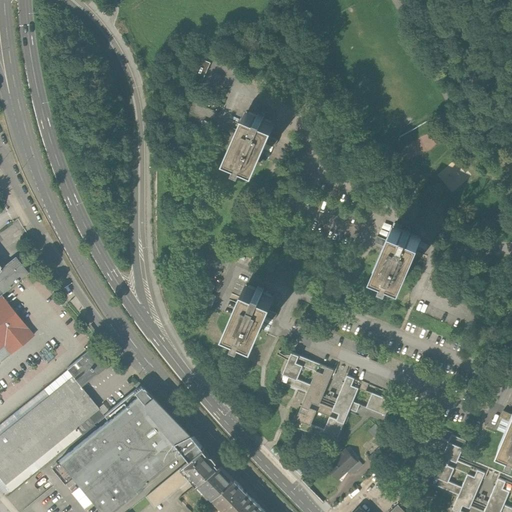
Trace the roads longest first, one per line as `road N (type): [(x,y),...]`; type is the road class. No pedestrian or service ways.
road 1 (primary): [(154,338),(96,250),(56,161),(24,0)]
road 2 (secondary): [(154,338),(136,278),(127,95),(108,49),(64,0)]
road 3 (primary): [(18,102),(59,221),(142,356)]
road 4 (unclassified): [(0,150),(78,293),(108,332),(142,356)]
road 5 (primary): [(310,511),(154,338)]
road 6 (primary): [(142,356),(282,511)]
road 7 (residential): [(437,0),(511,164)]
